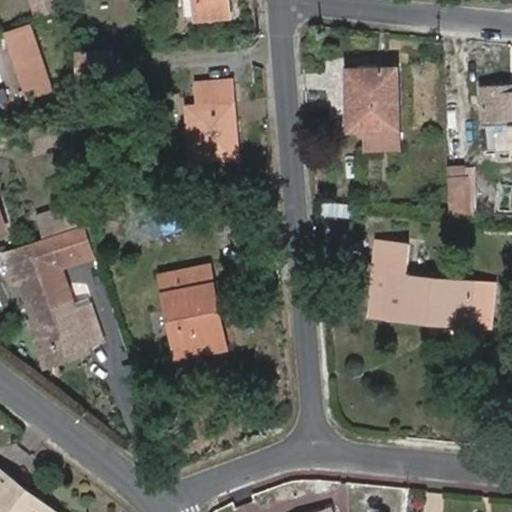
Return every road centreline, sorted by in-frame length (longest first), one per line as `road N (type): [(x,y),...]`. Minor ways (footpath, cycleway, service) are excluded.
road 1 (residential): [(281,6),(315,449)]
road 2 (residential): [(511,28),(281,6)]
road 3 (residential): [(155,501),(0,379)]
road 4 (residential): [(511,470),(315,449)]
road 5 (residential): [(315,449),(155,501)]
